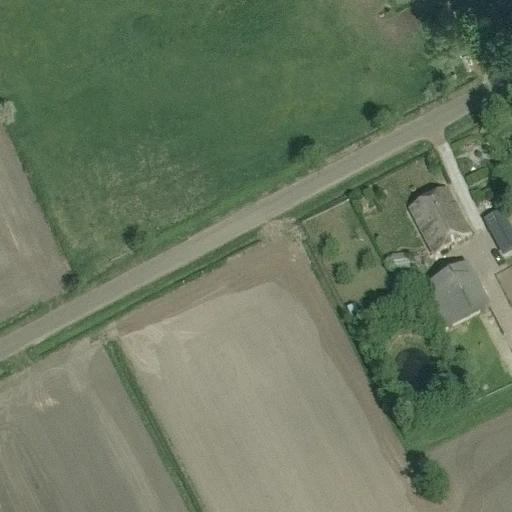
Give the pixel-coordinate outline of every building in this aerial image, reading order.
[(478,39),(463,46),(474,70),(489,64),(478,39)] [(469,239),(446,194),(409,213),(432,258),(469,239)] [(511,257),(511,233),(511,231),(511,230),(511,216),(504,221),(500,214),(483,223),(503,262),(511,257)] [(473,329),(469,320),(488,311),(477,289),(468,294),(457,272),(420,291),(442,334),(454,328),(458,337),(473,329)] [(458,399),(474,392),(468,377),(451,385),(458,399)]
